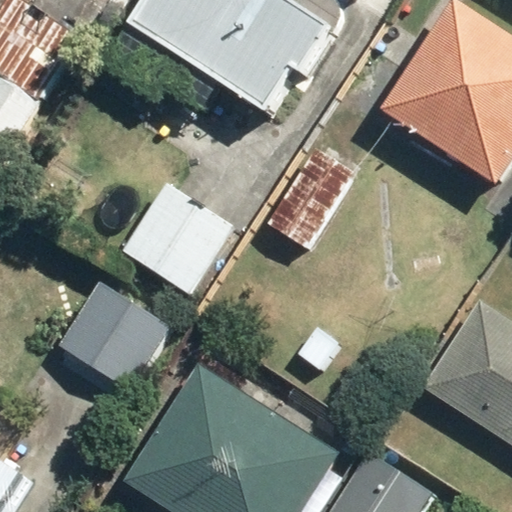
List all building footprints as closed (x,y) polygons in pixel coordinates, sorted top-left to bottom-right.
[(35,0),(4,0),(0,8),(0,66),(2,68),(0,72),(0,173),(1,174),(83,27),(35,0)] [(156,0),(111,71),(162,104),(172,89),(217,118),(238,85),(281,112),(306,74),(314,80),(345,32),(295,0),(156,0)] [(511,30),(466,1),(392,115),(509,191),(511,186),(511,30)] [(314,251),(360,172),(321,149),(275,228),(314,251)] [(243,231),(178,185),(129,254),(195,300),(243,231)] [(175,343),(105,295),(60,362),(130,410),(175,343)] [(434,388),(511,440),(511,319),(491,305),(434,388)] [(202,352),(113,488),(150,511),(315,511),(350,459),(242,389),(248,381),(202,352)] [(444,511),(452,500),(377,452),(338,511),(444,511)] [(0,465),(0,511),(22,511),(37,489),(0,465)]
